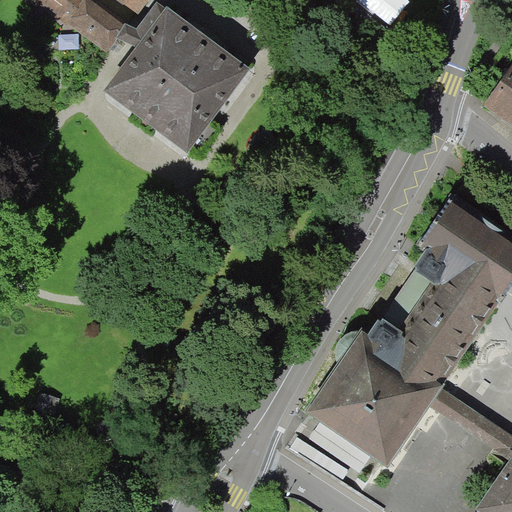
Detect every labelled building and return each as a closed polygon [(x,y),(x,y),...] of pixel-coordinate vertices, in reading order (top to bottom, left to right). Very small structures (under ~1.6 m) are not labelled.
[(25,0),(106,56),(146,0),(25,0)] [(111,92),(194,152),(254,71),(171,10),(111,92)] [(511,63),(484,103),(511,122),(511,63)] [(511,279),(511,229),(456,192),(420,244),(425,247),(415,262),(418,264),(381,318),(378,317),(368,332),(362,328),(308,407),(388,462),(428,403),(440,385),(511,279)] [(339,246),(331,241),(320,260),(328,265),(339,246)] [(511,433),(440,385),(428,403),(511,459),(511,433)] [(511,511),(511,463),(479,511),(511,511)]
